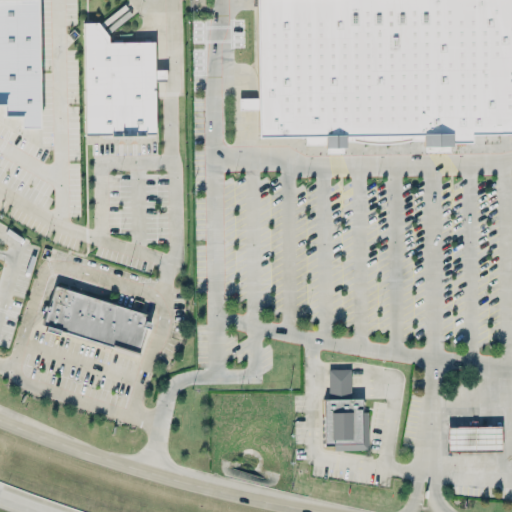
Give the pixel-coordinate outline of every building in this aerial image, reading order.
[(0,0),(37,0),(39,128),(19,128),(19,116),(2,116),(2,104),(0,104),(0,0)] [(511,135),(511,0),(253,0),(254,99),(235,98),(235,113),(255,112),(256,140),(303,139),(303,146),(322,147),(322,153),(343,153),(343,143),(420,143),(420,153),(449,155),(450,145),(470,144),(469,135),(511,135)] [(90,21),(102,21),(113,33),(113,41),(157,40),(159,132),(92,133),(90,21)] [(41,322),(45,324),(44,327),(57,333),(59,328),(110,345),(120,348),(137,354),(139,351),(137,351),(145,327),(147,327),(149,320),(147,319),(149,313),(54,284),(53,284),(47,304),(46,303),(44,309),(45,310),(41,322)] [(326,367),(327,396),(320,397),(321,446),(333,446),(333,449),(366,448),(365,412),(361,412),(361,397),(351,397),(350,366),(326,367)] [(446,427),(500,426),(500,449),(447,450),(446,427)]
